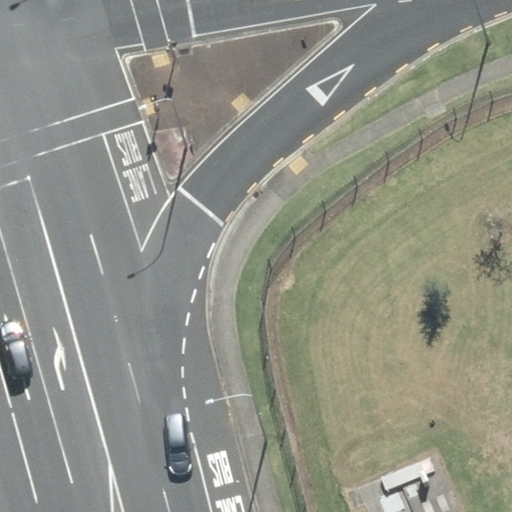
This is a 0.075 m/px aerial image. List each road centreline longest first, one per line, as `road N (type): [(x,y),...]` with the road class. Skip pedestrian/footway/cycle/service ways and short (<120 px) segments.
road 1 (primary): [(439,0),(264,126),(189,207),(83,428)]
road 2 (primary): [(0,155),(83,428)]
